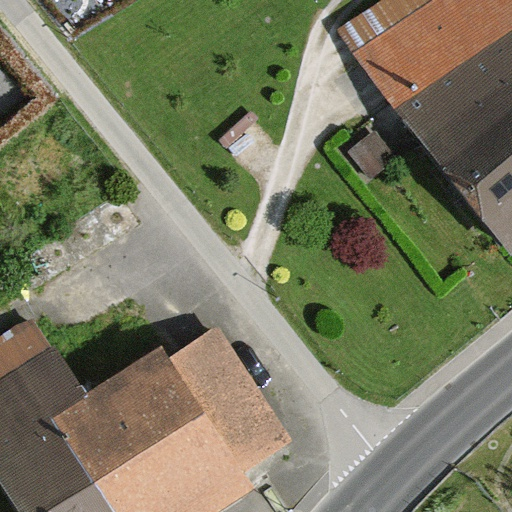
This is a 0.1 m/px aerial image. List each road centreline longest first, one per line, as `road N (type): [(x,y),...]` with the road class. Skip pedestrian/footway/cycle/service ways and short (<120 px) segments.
road 1 (residential): [(392,482),(10,0)]
road 2 (secondary): [(511,370),(392,482)]
